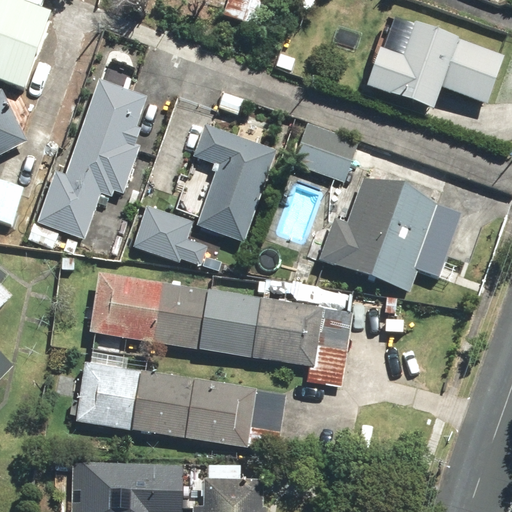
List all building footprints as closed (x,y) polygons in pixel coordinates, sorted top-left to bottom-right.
[(266,32),(276,0),(228,0),(223,18),(266,32)] [(491,107),(508,58),(401,22),(389,56),(385,54),(373,92),(439,114),(447,92),(491,107)] [(67,177),(59,174),(40,225),(88,242),(104,197),(112,200),(115,192),(125,196),(143,147),(139,146),(145,130),(139,128),(149,101),(102,83),(67,177)] [(0,159),(30,145),(5,93),(0,95),(0,159)] [(245,102),(225,95),(220,111),(240,118),(245,102)] [(363,144),(309,126),(295,167),(349,185),(363,144)] [(246,246),(279,154),(209,129),(199,159),(221,167),(199,230),(246,246)] [(0,221),(15,226),(26,189),(0,180),(0,221)] [(322,264),(412,296),(420,273),(441,280),(464,213),(438,209),(409,188),(366,183),(350,228),(337,223),(322,264)] [(195,226),(147,210),(133,249),(181,265),(182,261),(202,268),(209,250),(189,243),(195,226)] [(342,391),(353,315),(102,278),(94,336),(311,368),(308,386),(342,391)] [(0,319),(17,302),(0,285),(0,319)] [(0,392),(19,373),(0,355),(0,392)] [(86,365),(77,424),(250,451),(250,449),(279,453),(288,397),(86,365)] [(59,461),(39,461),(38,491),(59,491),(59,461)] [(184,511),(186,469),(74,464),(72,511),(184,511)] [(263,510),(264,482),(244,482),(244,469),(211,468),(210,510),(194,510),(193,511),(271,511),(263,510)]
